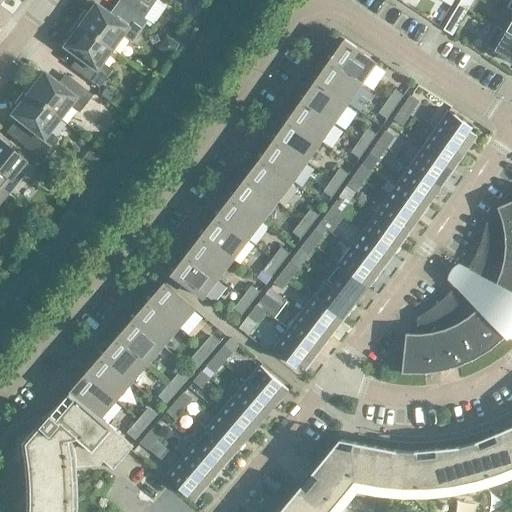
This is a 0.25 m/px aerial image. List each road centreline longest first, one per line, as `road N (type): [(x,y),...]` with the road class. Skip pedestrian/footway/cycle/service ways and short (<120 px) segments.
road 1 (residential): [(0,390),(223,120),(305,0)]
road 2 (residential): [(511,126),(336,373)]
road 3 (residential): [(511,126),(341,9)]
road 4 (residential): [(336,373),(357,388),(428,398),(511,366)]
road 5 (residential): [(336,373),(220,511)]
